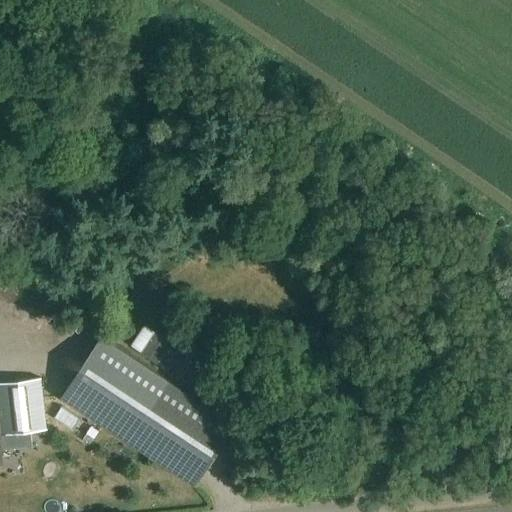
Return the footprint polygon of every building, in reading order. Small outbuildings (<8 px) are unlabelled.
[(238,195),(227,202),(233,211),(243,204),(238,195)] [(91,305),(81,298),(76,305),(86,312),(91,305)] [(156,331),(142,351),(191,384),(205,364),(156,331)] [(62,397),(195,485),(235,425),(102,337),(62,397)] [(45,401),(50,401),(47,378),(3,383),(9,435),(48,430),(45,401)]
